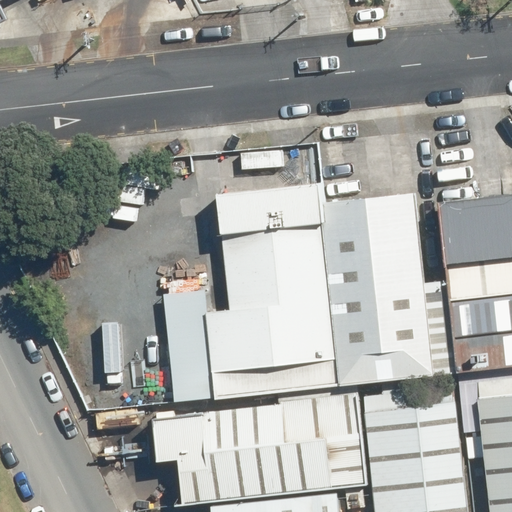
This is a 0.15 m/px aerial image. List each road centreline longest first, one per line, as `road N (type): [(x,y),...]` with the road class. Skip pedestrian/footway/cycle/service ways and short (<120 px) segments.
road 1 (unclassified): [(0,108),(511,52)]
road 2 (unclassified): [(0,349),(76,511)]
